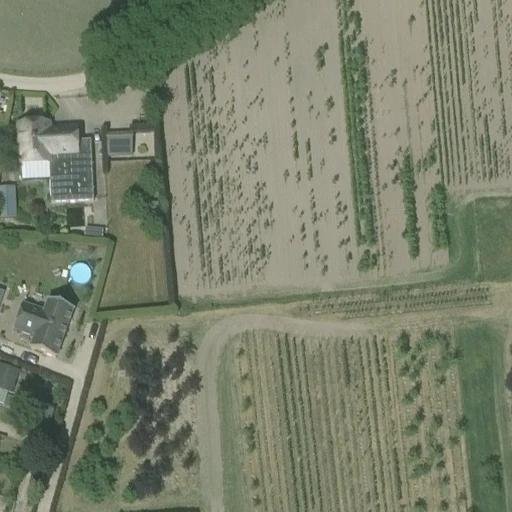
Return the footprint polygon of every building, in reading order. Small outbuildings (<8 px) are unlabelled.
[(19,168),(50,167),(51,205),(93,203),(91,156),(77,157),(76,131),(50,131),(50,125),(18,126),(19,168)] [(129,136),(104,137),(105,157),(130,156),(129,136)] [(0,220),(15,220),(14,190),(0,190),(0,220)] [(103,231),(85,230),(84,242),(102,243),(103,231)] [(24,306),(14,332),(35,339),(31,351),(56,360),(74,311),(49,302),(45,313),(24,306)]
